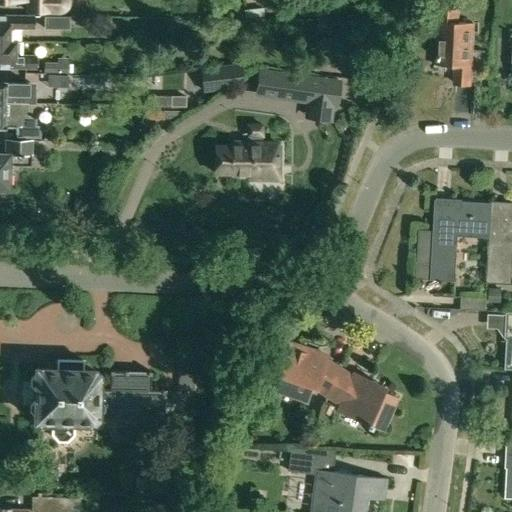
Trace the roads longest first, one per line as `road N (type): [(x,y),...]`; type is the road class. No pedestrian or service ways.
road 1 (residential): [(0,279),(319,295)]
road 2 (residential): [(319,295),(419,349),(445,379),(434,511)]
road 3 (residential): [(511,141),(429,140),(384,160),(319,295)]
